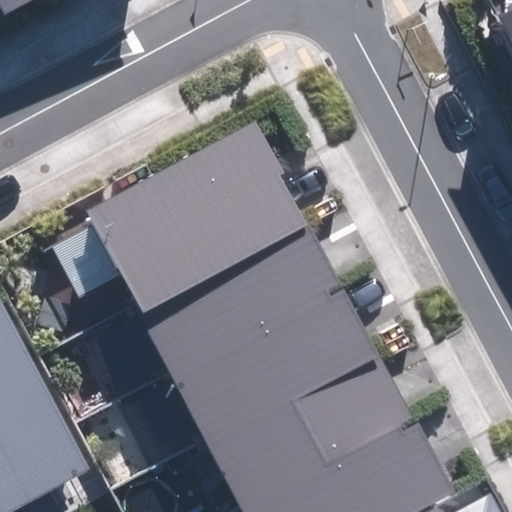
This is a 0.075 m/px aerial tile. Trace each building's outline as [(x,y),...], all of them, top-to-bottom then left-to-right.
[(0,0),(0,2),(6,14),(33,0),(0,0)] [(511,6),(497,15),(511,42),(511,6)] [(119,273),(248,511),(416,511),(456,491),(256,121),(87,212),(95,227),(53,250),(78,296),(119,273)] [(0,511),(9,511),(89,470),(0,304),(0,511)] [(501,511),(491,493),(455,511),(501,511)]
